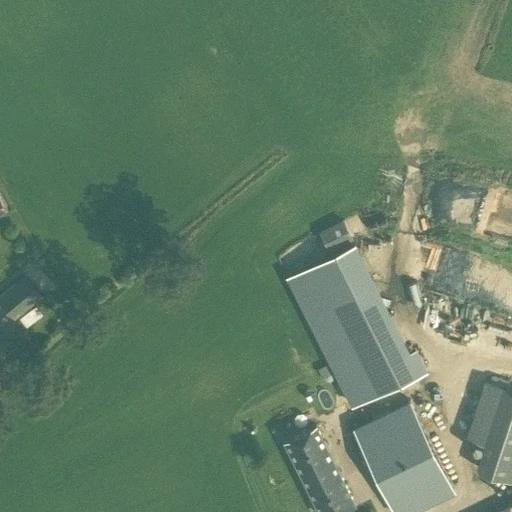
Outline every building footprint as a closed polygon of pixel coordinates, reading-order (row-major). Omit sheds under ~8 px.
[(0,213),(8,208),(0,196),(0,213)] [(0,301),(15,319),(43,296),(25,273),(0,293),(0,301)] [(0,337),(10,330),(0,317),(0,337)] [(371,366),(374,373),(343,388),(351,406),(420,371),(411,354),(388,366),(385,359),(371,366)] [(511,479),(511,387),(484,378),(464,436),(483,442),(476,463),(478,468),(511,479)] [(409,396),(354,424),(398,511),(401,511),(454,486),(409,396)] [(330,511),(355,500),(316,422),(285,437),(322,511),(330,511)]
